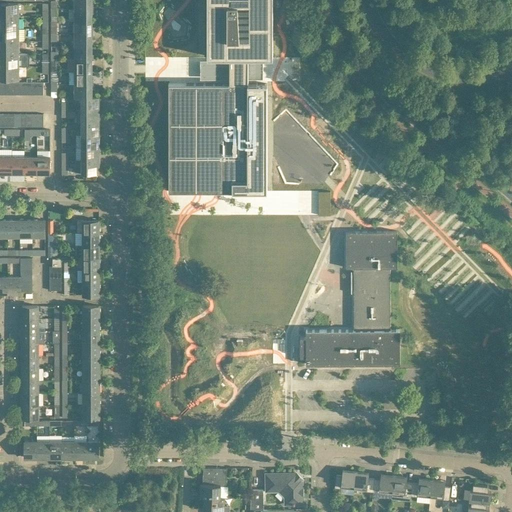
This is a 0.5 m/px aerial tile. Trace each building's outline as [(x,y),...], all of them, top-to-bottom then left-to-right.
[(169,83),(169,191),(196,190),(201,191),(215,191),(219,191),(248,191),(267,191),(267,83),(248,83),(248,74),(254,74),(254,65),(248,65),(248,56),(273,56),(272,0),(207,0),(207,56),(229,56),(229,74),(229,83),(169,83)] [(1,2),(1,15),(19,15),(19,2),(1,2)] [(74,8),(74,20),(92,20),(92,13),(94,13),(94,8),(74,8)] [(1,15),(1,28),(19,28),(19,15),(1,15)] [(69,20),(69,33),(74,33),(75,33),(94,33),(94,28),(92,28),(92,20),(75,20),(74,20),(69,20)] [(1,28),(1,40),(19,40),(19,28),(1,28)] [(74,33),(74,46),(92,46),(92,38),(94,38),(94,33),(74,33)] [(1,40),(1,53),(19,53),(19,40),(1,40)] [(74,46),(74,58),(94,58),(94,54),(92,54),(92,46),(74,46)] [(19,53),(1,53),(1,66),(19,66),(25,66),(25,59),(29,59),(29,53),(19,53)] [(74,58),(68,58),(68,71),(75,71),(92,71),(92,63),(94,63),(94,58),(75,58),(74,58)] [(19,66),(1,66),(1,78),(19,78),(19,66)] [(69,71),(69,84),(75,84),(94,83),(94,79),(92,79),(92,71),(75,71),(69,71)] [(75,96),(82,96),(92,96),(92,88),(94,88),(94,83),(75,84),(75,96)] [(82,96),(82,109),(99,109),(99,96),(92,96),(82,96)] [(77,109),(77,121),(82,121),(99,121),(99,109),(82,109),(77,109)] [(82,121),(82,134),(99,134),(99,121),(82,121)] [(82,134),(82,147),(99,147),(99,134),(82,134)] [(82,147),(82,159),(99,159),(99,147),(82,147)] [(0,172),(12,172),(12,155),(0,155),(0,172)] [(12,172),(25,172),(25,155),(12,155),(12,172)] [(25,172),(37,172),(37,155),(25,155),(25,172)] [(37,155),(37,172),(50,172),(50,155),(37,155)] [(75,159),(75,172),(82,172),(99,172),(99,159),(82,159),(75,159)] [(20,219),(7,219),(8,235),(20,235),(20,219)] [(32,219),(20,219),(20,235),(32,235),(32,219)] [(45,219),(32,219),(32,235),(45,235),(45,219)] [(83,219),(83,232),(99,232),(99,219),(83,219)] [(400,363),(400,329),(391,329),(390,267),(397,267),(397,231),(346,231),(346,267),(354,267),(354,329),(306,329),(306,337),(300,337),(300,356),(306,356),(306,363),(400,363)] [(83,232),(75,232),(75,244),(77,244),(83,244),(99,244),(99,232),(83,232)] [(77,244),(77,257),(83,257),(99,257),(99,244),(83,244),(77,244)] [(53,257),(53,266),(61,266),(61,257),(53,257)] [(83,257),(83,269),(99,269),(99,257),(83,257)] [(83,269),(83,282),(99,282),(99,269),(83,269)] [(8,276),(0,276),(0,292),(8,292),(8,276)] [(20,276),(8,276),(8,292),(20,292),(20,286),(20,281),(20,276)] [(99,282),(83,282),(83,294),(99,294),(99,282)] [(22,305),(22,318),(38,318),(38,305),(22,305)] [(83,305),(83,318),(99,318),(99,305),(83,305)] [(22,318),(22,330),(38,330),(38,318),(22,318)] [(83,318),(83,330),(99,330),(99,318),(83,318)] [(38,330),(22,330),(22,343),(38,343),(44,343),(44,330),(38,330)] [(83,330),(75,330),(75,342),(83,342),(83,343),(99,343),(99,330),(83,330)] [(22,343),(22,355),(38,355),(38,343),(22,343)] [(83,343),(83,355),(99,355),(99,343),(83,343)] [(22,355),(22,368),(38,368),(38,355),(22,355)] [(83,355),(83,367),(99,367),(99,355),(83,355)] [(83,367),(83,380),(99,380),(99,367),(83,367)] [(22,368),(22,380),(38,380),(38,368),(22,368)] [(22,380),(22,392),(38,392),(38,380),(22,380)] [(83,380),(83,392),(99,392),(99,380),(83,380)] [(22,392),(23,405),(38,405),(38,392),(22,392)] [(83,392),(83,405),(99,405),(99,392),(83,392)] [(38,405),(23,405),(23,418),(38,418),(38,405)] [(99,405),(83,405),(83,417),(99,417),(99,405)] [(37,457),(37,441),(24,441),(24,457),(37,457)] [(49,441),(37,441),(37,457),(49,457),(49,441)] [(62,441),(49,441),(49,457),(62,457),(62,441)] [(74,441),(62,441),(62,457),(74,457),(74,441)] [(87,441),(74,441),(74,457),(87,457),(87,441)] [(99,441),(87,441),(87,457),(99,457),(99,441)] [(200,496),(200,497),(205,497),(220,497),(221,486),(225,486),(227,467),(203,467),(203,477),(206,477),(206,484),(201,484),(200,496)] [(341,486),(354,487),(356,470),(343,469),(342,475),(336,474),(335,487),(341,488),(341,486)] [(367,491),(373,491),(374,478),(368,478),(369,475),(369,472),(356,470),(354,487),(367,489),(367,491)] [(266,490),(271,490),(279,490),(284,495),(284,504),(303,504),(302,494),(303,494),(303,488),(302,488),(302,479),(303,478),(301,479),(296,479),(295,474),(297,472),(296,472),(296,473),(266,473),(266,490)] [(379,490),(392,491),(394,475),(381,473),(380,479),(374,478),(373,491),(379,492),(379,490)] [(392,491),(392,498),(410,500),(411,495),(413,482),(407,482),(407,480),(407,476),(403,475),(394,475),(392,491)] [(418,494),(430,495),(432,479),(419,477),(418,483),(413,482),(411,495),(417,496),(418,494)] [(432,479),(430,495),(443,497),(443,499),(449,499),(451,486),(445,486),(445,480),(432,479)] [(469,500),(471,500),(487,502),(490,502),(491,491),(488,491),(488,485),(473,483),(473,489),(470,489),(469,500)] [(251,489),(250,510),(261,509),(260,511),(293,511),(294,509),(284,509),(263,509),(263,489),(251,489)] [(206,510),(205,511),(230,511),(230,507),(224,507),(225,497),(220,497),(205,497),(204,509),(206,510)] [(467,511),(489,511),(490,507),(486,507),(487,502),(471,500),(471,505),(468,505),(467,511)]
